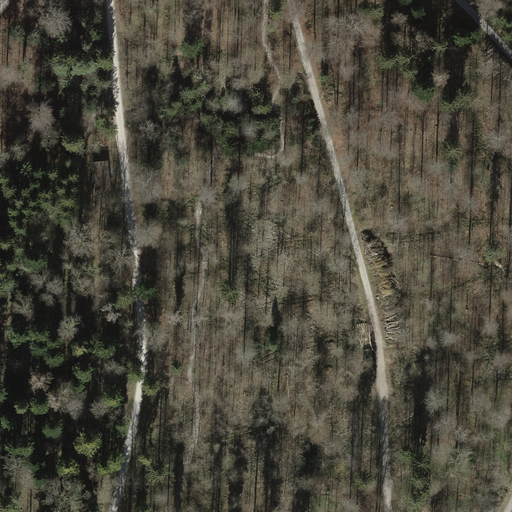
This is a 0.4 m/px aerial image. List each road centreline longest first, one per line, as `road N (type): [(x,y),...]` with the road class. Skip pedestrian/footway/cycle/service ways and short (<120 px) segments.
road 1 (track): [(387,511),(381,349),(288,0)]
road 2 (track): [(109,0),(143,357),(113,511)]
